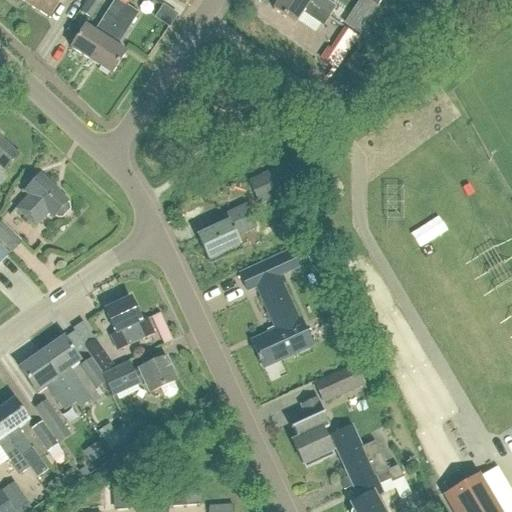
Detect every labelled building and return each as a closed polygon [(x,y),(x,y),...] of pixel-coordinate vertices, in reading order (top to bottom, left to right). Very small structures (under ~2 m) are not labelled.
[(31,0),(27,7),(48,21),(62,0),(66,3),(67,0),(31,0)] [(88,0),(80,13),(90,20),(103,0),(88,0)] [(164,0),(145,0),(158,9),(164,0)] [(294,25),(302,14),(323,28),(329,19),(320,12),(301,0),(278,0),(272,10),(294,25)] [(329,19),(336,9),(322,0),(322,1),(321,0),(301,0),(320,12),(329,19)] [(68,50),(90,64),(125,10),(113,2),(92,34),(83,28),(68,50)] [(136,17),(125,10),(90,64),(110,78),(124,56),(115,49),(136,17)] [(359,35),(368,22),(352,11),(343,24),(359,35)] [(327,50),(320,61),(334,71),(357,38),(343,29),(329,51),(327,50)] [(344,69),(355,76),(365,62),(354,55),(344,69)] [(0,137),(0,168),(4,172),(18,156),(0,139),(0,138),(1,138),(0,137)] [(248,183),(257,204),(282,192),(273,172),(248,183)] [(61,220),(69,211),(69,207),(66,205),(68,203),(58,194),(59,192),(40,175),(24,192),(28,196),(14,210),(35,230),(48,216),(52,220),(55,217),(57,220),(61,220)] [(198,238),(207,258),(210,265),(241,251),(234,236),(255,227),(246,207),(213,222),(216,230),(198,238)] [(0,224),(0,243),(11,254),(21,244),(0,224)] [(262,370),(312,347),(301,322),(297,324),(280,287),(284,285),(280,277),(298,269),(291,253),(240,277),(247,292),(256,288),(276,333),(251,344),(262,370)] [(117,353),(153,336),(146,321),(141,323),(130,299),(104,311),(115,334),(109,336),(117,353)] [(168,312),(157,316),(166,345),(178,341),(168,312)] [(42,357),(75,405),(79,410),(91,401),(68,370),(79,363),(64,342),(63,342),(58,340),(51,345),(52,350),(42,357)] [(83,348),(102,374),(112,367),(94,340),(83,348)] [(64,412),(75,405),(42,357),(20,373),(35,394),(37,396),(46,390),(57,405),(58,404),(64,412)] [(78,368),(93,390),(104,383),(100,377),(101,377),(89,360),(78,368)] [(103,378),(113,399),(145,384),(150,395),(161,390),(165,398),(169,400),(176,397),(177,393),(173,385),(176,384),(165,360),(139,372),(140,373),(133,376),(128,366),(103,378)] [(354,366),(314,385),(322,403),(363,385),(354,366)] [(13,400),(0,409),(0,426),(29,469),(36,479),(47,472),(32,450),(31,450),(17,430),(29,422),(13,400)] [(303,466),(330,453),(328,447),(332,445),(329,439),(325,440),(321,432),(329,428),(316,401),(301,408),(308,422),(293,430),(298,442),(293,444),(303,466)] [(35,410),(58,444),(69,437),(45,403),(35,410)] [(30,431),(46,453),(57,446),(41,423),(30,431)] [(0,449),(13,467),(19,476),(29,469),(0,426),(0,449)] [(123,427),(113,433),(122,446),(131,440),(123,427)] [(353,486),(353,487),(388,472),(375,443),(360,450),(350,429),(329,439),(332,445),(328,447),(330,453),(331,452),(330,452),(335,449),(348,477),(339,481),(344,490),(353,486)] [(94,445),(82,453),(90,465),(102,456),(94,445)] [(380,511),(374,499),(382,496),(383,495),(379,487),(390,482),(394,490),(400,502),(411,497),(403,480),(397,468),(388,472),(353,487),(359,500),(350,504),(353,509),(350,511),(349,511),(380,511)] [(168,473),(171,508),(198,506),(196,471),(168,473)] [(13,483),(0,492),(13,511),(15,511),(27,504),(13,483)] [(447,499),(454,511),(489,511),(473,484),(447,499)] [(114,486),(115,511),(129,511),(128,486),(114,486)] [(0,511),(13,511),(0,492),(0,511)]
